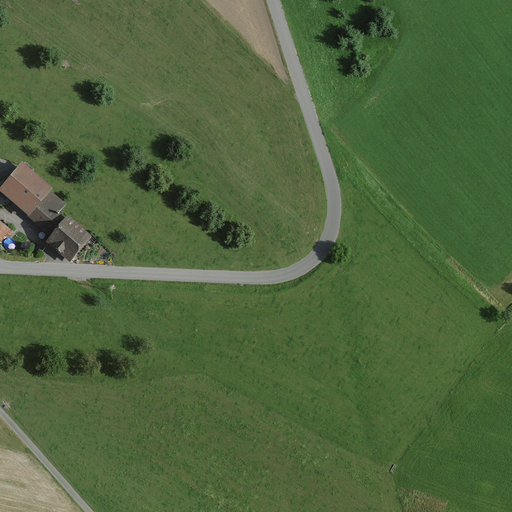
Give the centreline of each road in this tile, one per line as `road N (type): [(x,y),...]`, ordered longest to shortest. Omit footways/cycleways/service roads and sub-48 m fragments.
road 1 (unclassified): [(0,267),(269,278),(316,259),(334,218),(329,185),(271,0)]
road 2 (track): [(0,411),(90,511)]
